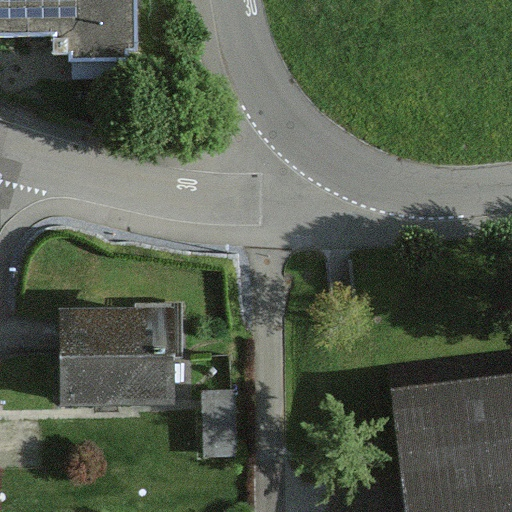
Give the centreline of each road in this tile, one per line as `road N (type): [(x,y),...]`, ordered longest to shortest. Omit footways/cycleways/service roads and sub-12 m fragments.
road 1 (residential): [(0,150),(222,200),(281,199),(358,178)]
road 2 (residential): [(358,178),(297,133),(274,101),(246,0)]
road 3 (residential): [(511,188),(431,195),(358,178)]
